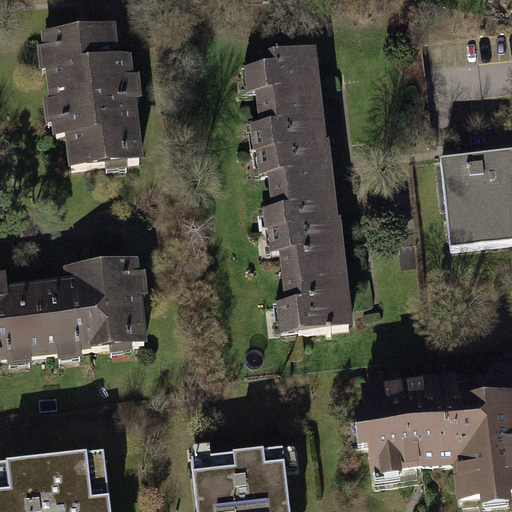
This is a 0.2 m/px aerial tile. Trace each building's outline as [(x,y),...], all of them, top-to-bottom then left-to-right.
[(117,42),(46,49),(56,148),(71,146),(74,179),(140,172),(131,74),(120,75),(117,42)] [(264,74),(248,76),(251,101),(261,99),(265,131),(255,132),(259,159),(335,149),(323,55),(262,63),(264,74)] [(335,149),(259,159),(262,183),(273,182),(277,216),(269,217),(271,238),(344,229),(335,149)] [(511,156),(456,162),(464,249),(511,244),(511,156)] [(344,229),(271,238),(274,262),(284,261),(290,310),(281,311),(285,343),(357,335),(344,229)] [(72,292),(39,296),(47,366),(149,355),(139,270),(70,278),(72,292)] [(0,371),(47,366),(39,296),(7,300),(6,287),(0,287),(0,371)] [(483,384),(370,394),(377,475),(470,467),(474,511),(511,511),(511,405),(485,408),(483,384)] [(210,456),(185,459),(190,511),(293,511),(290,485),(300,484),(297,459),(212,469),(210,456)] [(106,511),(99,458),(0,471),(0,511),(106,511)]
